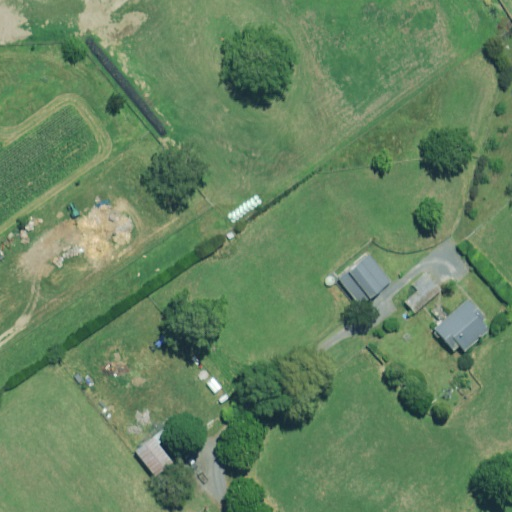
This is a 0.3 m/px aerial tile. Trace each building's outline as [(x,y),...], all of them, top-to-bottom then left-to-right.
[(348,274),(350,276),(341,284),(359,305),(368,297),(370,300),(391,282),(369,256),(348,274)] [(332,274),(324,281),(331,289),(339,283),(332,274)] [(440,293),(427,277),(415,287),(419,292),(406,303),(415,314),(440,293)] [(491,329),(467,301),(434,330),(453,352),(459,347),(464,352),(491,329)] [(200,411),(211,427),(237,409),(226,393),(200,411)] [(162,446),(172,438),(165,428),(135,452),(149,470),(169,455),(162,446)]
